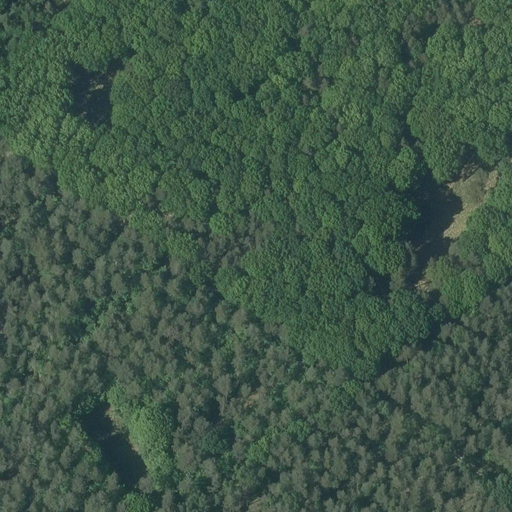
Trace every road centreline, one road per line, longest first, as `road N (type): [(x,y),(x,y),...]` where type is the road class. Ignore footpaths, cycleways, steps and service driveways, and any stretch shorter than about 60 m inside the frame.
road 1 (track): [(348,387),(163,511)]
road 2 (track): [(348,387),(511,278)]
road 3 (track): [(511,494),(348,387)]
road 4 (track): [(0,71),(111,0)]
